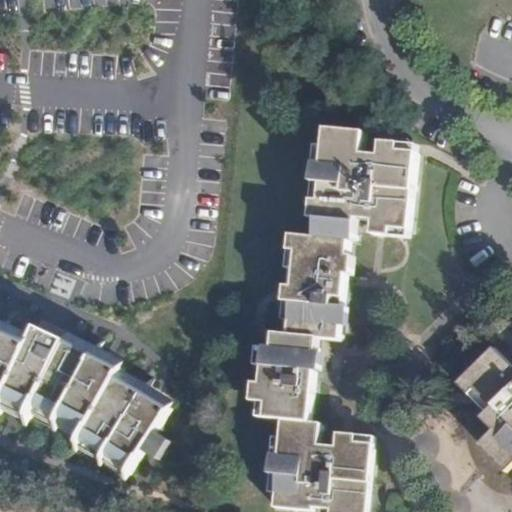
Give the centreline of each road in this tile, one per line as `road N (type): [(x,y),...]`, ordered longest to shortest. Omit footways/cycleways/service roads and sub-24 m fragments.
road 1 (residential): [(194,0),(183,208),(169,247),(133,267),(99,269),(0,229)]
road 2 (residential): [(378,0),(392,52),(422,91),(511,137)]
